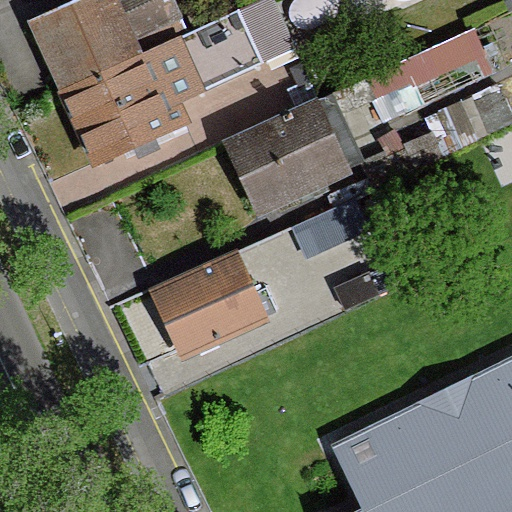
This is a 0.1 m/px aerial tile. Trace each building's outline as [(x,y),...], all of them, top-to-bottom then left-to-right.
[(79,0),(30,22),(61,91),(188,33),(172,0),(124,0),(121,2),(120,0),(79,0)] [(260,0),(188,33),(61,91),(93,161),(95,165),(191,122),(181,100),(298,47),(276,0),(260,0)] [(474,26),(333,92),(342,113),(374,99),(385,123),(496,71),(474,26)] [(333,92),(225,143),(226,146),(258,214),(366,163),(342,113),(333,92)] [(156,286),(149,290),(181,360),(266,322),(234,251),(214,260),(156,286)] [(511,511),(511,358),(331,447),(363,511),(361,511),(511,511)]
